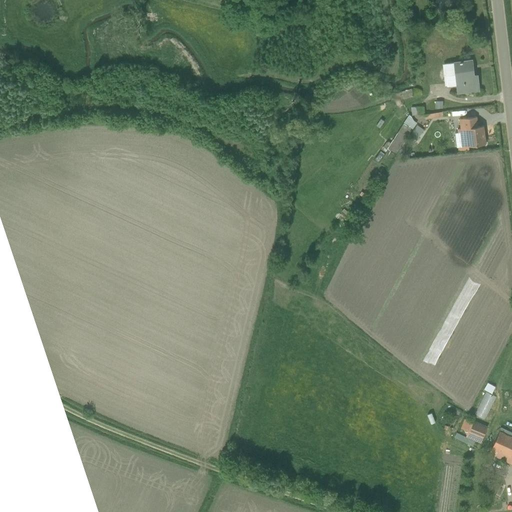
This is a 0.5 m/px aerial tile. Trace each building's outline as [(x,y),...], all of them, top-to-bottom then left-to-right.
[(457,93),(478,90),(477,76),(473,76),(471,61),(444,64),(446,86),(456,85),(457,93)] [(402,100),(413,96),(411,89),(400,92),(402,100)] [(424,114),(423,106),(411,107),(412,116),(424,114)] [(384,146),(396,154),(415,123),(409,115),(391,142),(388,140),(384,146)] [(468,146),(485,144),(483,127),(478,127),(476,117),(459,119),(460,130),(457,130),(458,135),(456,136),(457,147),(463,146),(464,148),(468,148),(468,146)] [(410,137),(416,141),(423,129),(416,126),(410,137)] [(412,151),(415,146),(407,141),(404,146),(412,151)] [(366,158),(370,161),(377,152),(373,148),(366,158)] [(374,158),(379,162),(385,153),(380,150),(374,158)] [(343,190),(340,196),(349,202),(352,196),(343,190)] [(457,418),(453,427),(461,430),(456,443),(467,447),(469,441),(474,442),(480,427),(457,418)] [(511,437),(499,432),(489,454),(511,464),(511,437)]
